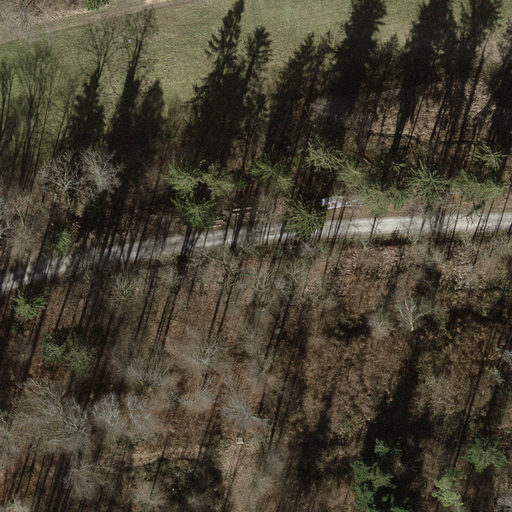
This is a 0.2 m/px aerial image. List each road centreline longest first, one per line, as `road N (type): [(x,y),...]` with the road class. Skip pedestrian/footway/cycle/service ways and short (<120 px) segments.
road 1 (unclassified): [(0,282),(178,243),(511,219)]
road 2 (track): [(0,35),(169,0)]
